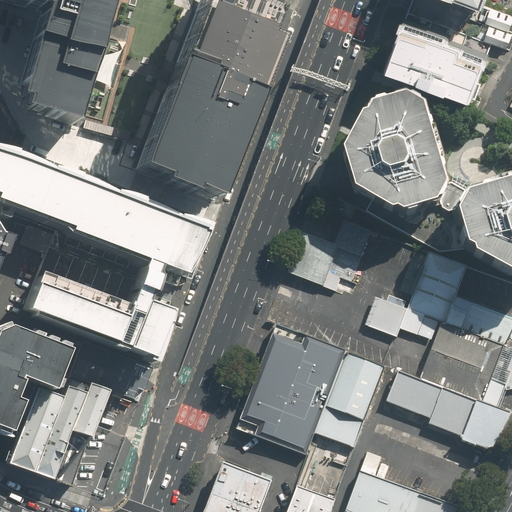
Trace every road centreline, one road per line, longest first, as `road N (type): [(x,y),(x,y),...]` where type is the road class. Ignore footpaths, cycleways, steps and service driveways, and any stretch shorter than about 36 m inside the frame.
road 1 (primary): [(160,511),(353,0)]
road 2 (residential): [(140,511),(167,370),(306,0)]
